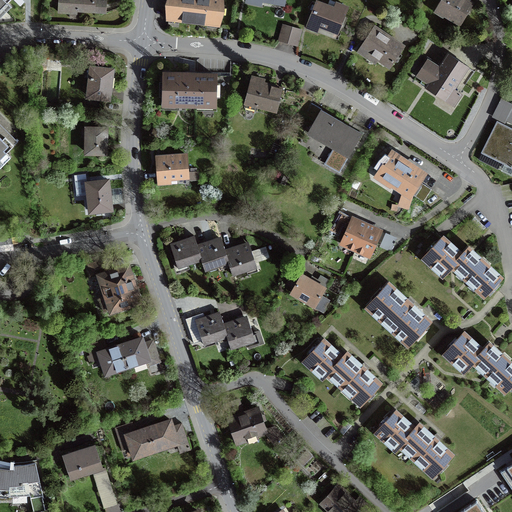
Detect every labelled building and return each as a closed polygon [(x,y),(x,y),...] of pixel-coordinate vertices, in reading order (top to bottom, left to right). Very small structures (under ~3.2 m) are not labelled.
[(0,0),(0,14),(10,5),(7,3),(9,0),(0,0)] [(105,12),(106,2),(95,1),(94,0),(59,0),(59,11),(70,12),(70,10),(105,12)] [(199,20),(199,22),(218,24),(221,0),(170,0),(168,18),(192,21),(192,19),(199,20)] [(464,0),(441,0),(437,9),(461,23),(472,4),(464,0)] [(348,8),(336,3),(334,9),(316,2),(307,27),(318,31),(320,25),(338,32),(348,8)] [(288,43),(292,27),(284,25),(280,40),(288,43)] [(300,30),(292,27),(288,43),(296,45),(300,30)] [(390,67),(403,46),(374,27),(358,51),(368,57),(370,54),(390,67)] [(417,76),(422,79),(424,78),(430,82),(427,88),(461,110),(468,99),(460,93),(474,71),(449,54),(440,68),(428,59),(417,76)] [(109,99),(112,70),(92,67),(91,68),(93,68),(92,77),(90,77),(88,96),(109,99)] [(165,74),(164,104),(214,105),(215,75),(165,74)] [(258,79),(252,78),(246,101),(256,104),(256,105),(276,111),(281,89),(257,82),(258,79)] [(290,109),(298,112),(305,96),(297,93),(290,109)] [(307,115),(313,99),(305,96),(298,112),(307,115)] [(510,123),(511,119),(511,109),(511,106),(511,104),(503,100),(494,117),(504,122),(505,120),(510,123)] [(321,110),(311,104),(306,116),(315,121),(321,110)] [(344,123),(321,110),(315,121),(310,129),(336,144),(330,156),(333,158),(329,166),(339,172),(361,134),(343,124),(344,123)] [(511,129),(497,122),(483,152),(511,166),(511,129)] [(87,128),(86,153),(106,153),(106,128),(87,128)] [(0,164),(8,156),(10,157),(6,153),(13,146),(5,137),(2,140),(0,137),(0,164)] [(377,176),(390,184),(392,182),(405,190),(412,194),(423,202),(431,189),(419,181),(424,173),(392,152),(390,156),(385,154),(379,160),(374,167),(380,171),(377,176)] [(198,171),(188,172),(186,155),(160,156),(161,160),(157,160),(159,183),(170,182),(170,178),(188,176),(188,180),(198,179),(198,171)] [(90,211),(111,209),(108,180),(87,182),(86,173),(74,175),(77,195),(88,194),(90,211)] [(110,188),(112,204),(123,203),(121,187),(110,188)] [(412,194),(405,190),(400,205),(407,208),(412,194)] [(332,225),(341,229),(342,225),(346,227),(350,217),(340,211),(332,225)] [(341,243),(355,249),(367,224),(353,218),(348,228),(347,227),(344,233),(346,234),(341,243)] [(381,231),(367,224),(355,249),(369,256),(374,246),(375,247),(377,241),(376,240),(381,231)] [(341,229),(332,225),(329,230),(338,234),(341,229)] [(424,257),(442,238),(432,229),(415,248),(424,257)] [(387,249),(392,237),(385,234),(380,246),(387,249)] [(202,260),(197,244),(194,236),(186,238),(187,240),(171,246),(177,264),(185,262),(186,265),(202,260)] [(453,265),(462,255),(461,255),(442,237),(442,238),(424,257),(444,275),(451,267),(453,265)] [(220,261),(228,258),(225,249),(221,240),(214,242),(213,239),(197,244),(202,260),(206,270),(221,265),(220,261)] [(228,258),(233,275),(257,267),(255,262),(252,251),(250,245),(244,247),(243,243),(225,249),(228,258)] [(266,246),(252,251),(255,262),(270,257),(266,246)] [(468,248),(461,255),(462,255),(453,265),(485,295),(500,278),(487,266),(489,264),(483,259),(481,261),(468,248)] [(101,272),(102,275),(107,273),(107,271),(105,260),(89,264),(91,274),(101,272)] [(127,266),(107,273),(102,275),(100,275),(107,295),(99,298),(104,312),(138,300),(134,287),(135,286),(132,279),(131,279),(127,266)] [(312,275),(310,279),(295,271),(287,283),(294,287),(291,292),(314,306),(317,301),(326,306),(330,299),(321,294),(325,288),(329,280),(321,275),(318,279),(312,275)] [(367,306),(409,344),(429,322),(411,305),(412,304),(407,300),(406,301),(388,284),(367,306)] [(218,335),(226,332),(223,323),(221,316),(212,318),(210,314),(205,316),(203,312),(185,318),(194,343),(202,340),(204,344),(220,339),(218,335)] [(237,318),(223,323),(226,332),(232,348),(247,343),(245,339),(254,336),(248,319),(239,322),(237,318)] [(472,363),(474,361),(483,351),(482,351),(463,333),(445,353),(465,370),(472,363)] [(143,343),(141,338),(120,345),(127,366),(158,356),(152,340),(143,343)] [(93,360),(101,357),(99,352),(106,349),(103,340),(88,345),(93,360)] [(344,356),(338,351),(337,353),(323,340),(305,360),(324,377),(328,373),(344,356)] [(502,356),(489,344),(482,351),(483,351),(474,361),(506,390),(511,383),(511,365),(508,361),(510,359),(504,354),(502,356)] [(127,366),(120,345),(106,349),(99,352),(101,357),(106,373),(127,366)] [(344,356),(328,373),(361,403),(379,384),(366,371),(367,369),(362,364),(360,366),(346,353),(344,356)] [(240,400),(222,406),(235,447),(248,443),(249,445),(258,442),(257,438),(266,435),(268,434),(266,429),(259,406),(244,411),(240,400)] [(416,427),(411,422),(409,424),(395,411),(377,431),(396,449),(400,444),(403,441),(416,427)] [(177,442),(179,446),(188,443),(182,422),(172,425),(170,420),(148,427),(155,450),(177,442)] [(134,457),(155,450),(148,427),(134,432),(131,423),(116,428),(123,449),(130,446),(134,457)] [(432,437),(418,424),(416,427),(403,441),(400,444),(434,475),(452,455),(438,442),(439,440),(434,435),(432,437)] [(275,426),(266,429),(268,434),(266,435),(273,445),(284,438),(275,426)] [(63,454),(70,475),(92,468),(99,491),(111,488),(105,468),(102,468),(94,444),(63,454)] [(298,459),(303,465),(312,455),(306,450),(303,454),(298,459)] [(511,511),(511,489),(493,461),(463,481),(470,491),(464,495),(471,505),(477,501),(484,511),(511,511)] [(0,496),(9,497),(9,498),(22,497),(30,496),(33,511),(40,511),(45,511),(42,497),(43,497),(36,463),(13,467),(14,471),(0,468),(0,496)] [(511,464),(500,472),(511,488),(511,464)] [(331,511),(353,511),(359,506),(337,485),(321,503),(331,511)] [(116,502),(111,488),(99,491),(104,506),(116,502)] [(364,500),(359,506),(364,511),(373,511),(375,510),(364,500)] [(484,511),(477,501),(471,505),(460,511),(484,511)]
